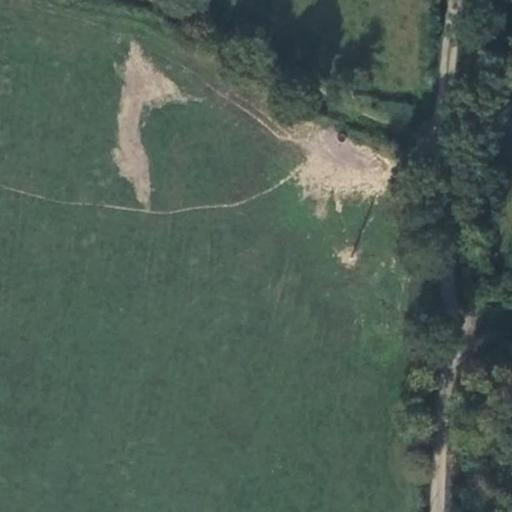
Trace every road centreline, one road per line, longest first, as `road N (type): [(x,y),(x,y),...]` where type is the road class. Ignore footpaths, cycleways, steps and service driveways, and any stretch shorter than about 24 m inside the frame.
road 1 (unclassified): [(433,511),(445,343),(475,315),(511,324)]
road 2 (track): [(445,343),(444,161)]
road 3 (track): [(444,161),(463,0)]
